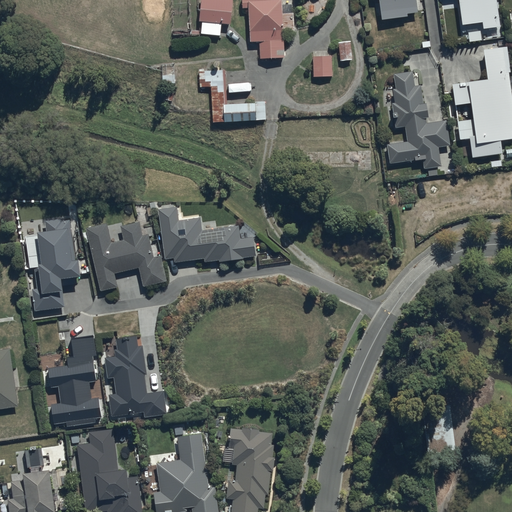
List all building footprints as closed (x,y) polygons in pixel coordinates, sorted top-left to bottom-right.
[(230,29),(233,2),(216,0),(201,0),(199,25),(202,26),(201,37),(221,39),(222,28),(230,29)] [(280,0),(267,0),(242,1),(242,12),(249,12),(249,46),(260,46),(260,63),(285,63),(284,36),(295,36),(295,17),(293,17),(293,8),(282,8),(282,5),(280,5),(280,0)] [(373,0),(374,3),(379,2),(383,25),(407,21),(407,19),(419,17),(416,0),(373,0)] [(441,0),(442,0),(443,0),(458,0),(462,30),(483,27),(484,33),(500,31),(496,0),(441,0)] [(341,45),(338,45),(340,65),(353,63),(351,44),(349,44),(348,41),(340,42),(341,45)] [(511,76),(506,50),(484,54),(488,83),(451,88),(455,110),(471,108),(476,141),(463,143),(465,157),(472,156),(473,162),(502,158),(501,146),(511,143),(511,99),(509,76),(511,76)] [(332,79),(332,59),(313,60),(314,80),(332,79)] [(174,64),(161,64),(162,87),(175,86),(174,64)] [(200,89),(211,89),(212,127),(256,126),(256,123),(266,123),(265,105),(255,105),(255,107),(226,108),(225,73),(205,73),(205,71),(200,72),(200,89)] [(415,89),(412,74),(394,77),(396,92),(392,92),(394,106),(392,107),(396,131),(405,129),(408,145),(387,148),(390,166),(415,163),(415,165),(423,164),(424,172),(441,169),(438,150),(450,149),(446,124),(427,127),(426,123),(429,122),(427,107),(423,108),(421,89),(415,89)] [(177,205),(159,207),(166,257),(174,256),(175,260),(205,256),(206,260),(220,258),(221,260),(244,256),(244,255),(257,254),(254,234),(241,236),(239,223),(203,229),(201,215),(179,218),(177,205)] [(64,215),(45,218),(46,226),(39,227),(40,231),(26,233),(31,265),(35,264),(36,271),(27,273),(29,285),(37,284),(37,286),(33,287),(36,309),(65,305),(62,286),(65,286),(65,284),(79,282),(77,272),(83,271),(82,268),(88,267),(86,258),(81,258),(80,255),(75,256),(69,217),(64,218),(64,215)] [(107,220),(87,225),(101,288),(119,285),(115,271),(140,265),(144,284),(167,279),(161,253),(154,254),(149,232),(143,233),(140,219),(122,223),(125,237),(112,240),(107,220)] [(69,363),(48,366),(51,385),(59,384),(61,401),(52,402),(54,421),(67,419),(68,424),(96,420),(96,415),(103,414),(100,394),(93,395),(90,379),(98,378),(94,353),(98,353),(95,332),(72,335),(75,352),(68,353),(69,363)] [(148,372),(143,343),(139,344),(137,333),(117,336),(118,347),(115,347),(116,354),(105,356),(109,377),(114,376),(117,391),(109,393),(113,414),(144,410),(145,415),(167,412),(164,388),(147,391),(145,373),(148,372)] [(0,406),(19,404),(11,346),(0,347),(0,406)] [(243,428),(231,427),(230,444),(235,444),(234,462),(237,462),(236,479),(229,478),(227,496),(233,497),(231,511),(258,511),(259,506),(265,507),(266,492),(270,492),(272,468),(274,469),(275,455),(274,455),(275,443),(273,442),(274,430),(260,429),(260,426),(244,425),(243,428)] [(119,465),(114,427),(89,430),(91,441),(78,442),(87,511),(108,509),(107,511),(115,511),(117,511),(143,511),(139,473),(130,474),(129,463),(119,465)] [(209,484),(201,431),(178,435),(181,457),(156,460),(161,491),(155,492),(157,511),(165,511),(187,509),(186,505),(192,504),(192,511),(219,511),(216,484),(209,484)] [(56,507),(51,464),(43,466),(42,463),(31,464),(31,467),(25,468),(26,477),(12,479),(14,496),(9,496),(10,511),(44,511),(44,509),(56,507)]
